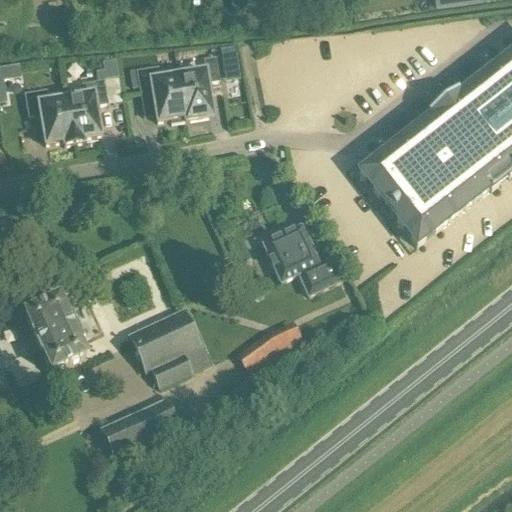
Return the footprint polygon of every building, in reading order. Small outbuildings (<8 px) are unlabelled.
[(433,0),(435,9),(435,10),(460,7),(460,6),(460,5),(459,0),(433,0)] [(357,175),(416,250),(489,192),(490,193),(511,176),(511,53),(457,96),(457,95),(430,116),(431,117),(357,175)] [(237,67),(235,55),(221,58),(223,70),(237,67)] [(177,78),(185,125),(213,120),(207,86),(219,84),(215,60),(203,62),(205,74),(177,78)] [(185,125),(177,78),(160,81),(158,69),(135,73),(135,74),(138,91),(139,97),(151,95),(157,125),(170,123),(170,127),(185,125)] [(133,92),(138,91),(135,74),(130,75),(133,92)] [(65,101),(73,148),(83,146),(82,142),(100,139),(95,108),(107,106),(103,83),(81,86),(83,98),(65,101)] [(73,148),(65,101),(48,104),(46,92),(23,96),(27,120),(39,118),(45,148),(63,145),(63,149),(73,148)] [(303,225),(257,246),(278,292),(296,283),(307,306),(348,287),(334,257),(321,263),(303,225)] [(24,317),(51,376),(85,360),(77,342),(83,339),(72,313),(66,316),(59,301),(24,317)] [(129,340),(145,377),(151,374),(159,392),(191,377),(183,360),(200,352),(183,315),(129,340)] [(283,344),(291,355),(307,343),(298,332),(283,344)] [(275,357),(230,387),(237,398),(282,368),(275,357)] [(165,406),(101,434),(114,464),(178,437),(165,406)]
